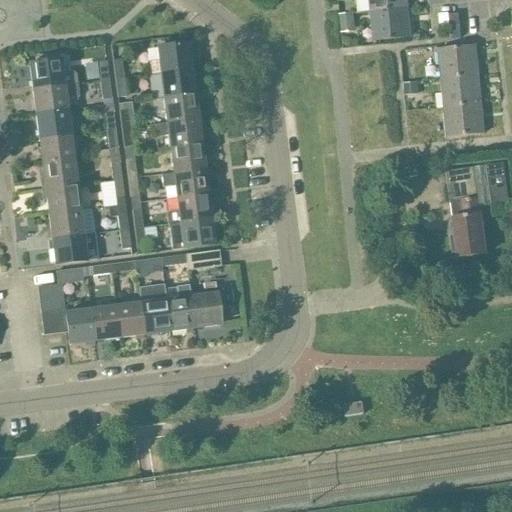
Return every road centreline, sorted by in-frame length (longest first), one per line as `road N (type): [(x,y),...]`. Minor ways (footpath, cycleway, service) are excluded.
road 1 (residential): [(278,348),(293,304),(265,60),(198,0)]
road 2 (residential): [(278,348),(245,370),(0,399)]
